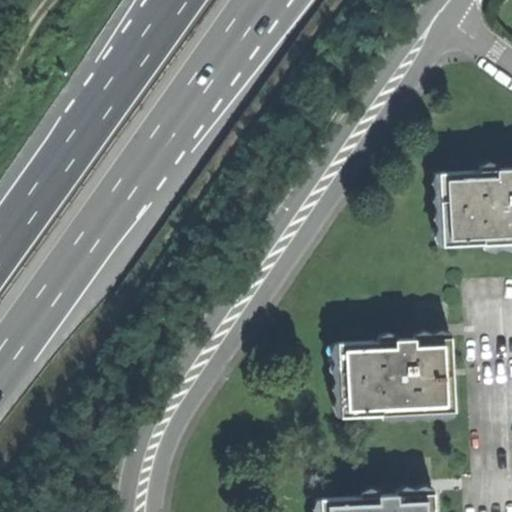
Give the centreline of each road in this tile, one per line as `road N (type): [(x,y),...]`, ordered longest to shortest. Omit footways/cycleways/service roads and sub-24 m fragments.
road 1 (residential): [(444,12),(160,417),(135,511)]
road 2 (trunk): [(0,363),(267,0)]
road 3 (trunk): [(176,0),(0,246)]
